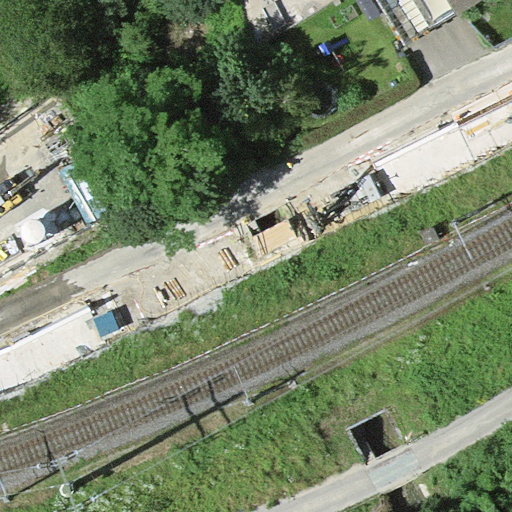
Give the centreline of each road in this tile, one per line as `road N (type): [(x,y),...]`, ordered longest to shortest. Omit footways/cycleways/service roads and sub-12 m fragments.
road 1 (residential): [(511,65),(241,204),(0,312)]
road 2 (track): [(286,511),(459,437),(511,402)]
